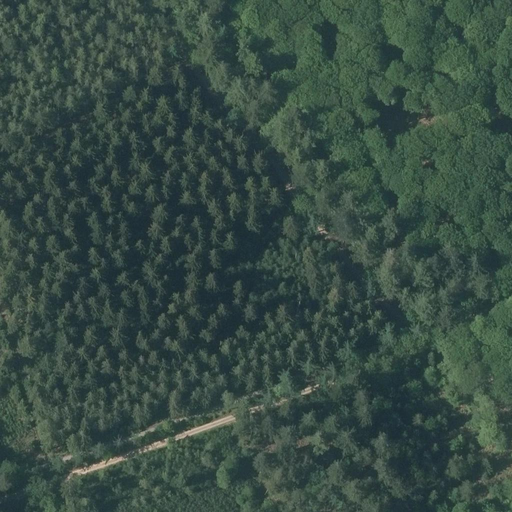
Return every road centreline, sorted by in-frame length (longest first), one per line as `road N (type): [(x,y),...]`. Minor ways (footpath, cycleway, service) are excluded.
road 1 (track): [(0,499),(511,315)]
road 2 (track): [(412,331),(362,290),(192,69),(151,0)]
